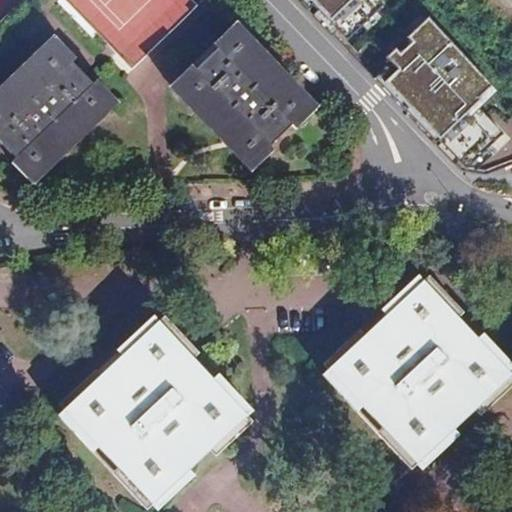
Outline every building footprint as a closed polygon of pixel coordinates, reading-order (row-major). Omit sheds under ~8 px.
[(298,0),(462,171),(493,175),(511,167),(511,94),(440,15),(446,10),(435,0),(298,0)] [(308,110),(290,89),(235,32),(185,80),(237,133),(248,123),(270,146),(308,110)] [(17,116),(0,132),(0,142),(33,177),(110,103),(62,52),(7,105),(17,116)] [(411,469),(416,464),(422,469),(458,435),(453,430),(473,411),(478,416),(511,384),(511,378),(510,377),(511,374),(511,367),(481,335),(476,340),(457,320),(462,315),(428,278),(423,283),(418,278),(381,312),(386,317),(366,336),(361,331),(324,365),(329,370),(324,376),(358,412),(363,407),(382,427),(377,432),(411,469)] [(251,422),(246,417),(251,412),(217,375),(212,380),(193,360),(198,355),(164,319),(158,324),(153,318),(117,352),(122,358),(102,377),(97,371),(60,405),(65,411),(60,416),(94,453),(100,447),(118,467),(113,473),(147,509),(153,504),(158,509),(194,475),(189,470),(209,451),(214,457),(251,422)]
